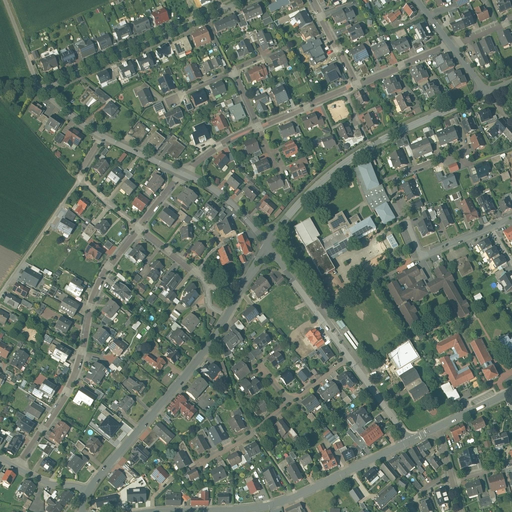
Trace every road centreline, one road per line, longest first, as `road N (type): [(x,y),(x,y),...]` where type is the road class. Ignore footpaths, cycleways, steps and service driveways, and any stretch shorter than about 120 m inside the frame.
road 1 (residential): [(138,227),(95,290),(68,388),(16,466)]
road 2 (tertiary): [(486,91),(342,163),(268,242)]
road 3 (tertiary): [(227,314),(87,490)]
road 4 (residential): [(39,88),(221,9)]
road 5 (residential): [(389,188),(422,255),(511,217)]
road 6 (residential): [(0,293),(79,175)]
road 7 (residential): [(265,247),(346,357)]
road 8 (residential): [(227,314),(211,304),(202,278),(138,227)]
road 9 (primary): [(297,495),(408,441)]
